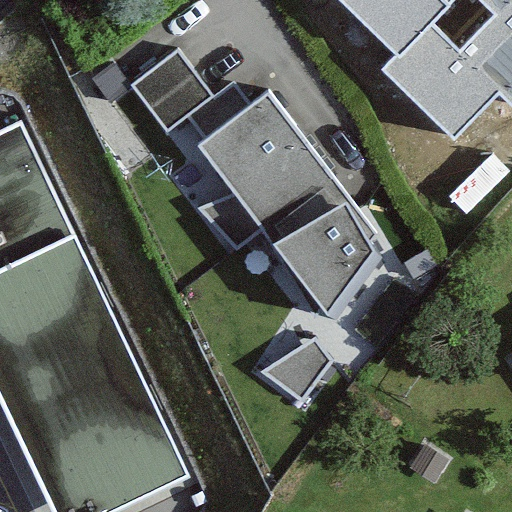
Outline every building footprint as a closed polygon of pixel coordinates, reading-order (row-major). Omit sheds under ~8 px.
[(511,0),(484,0),(471,16),(511,49),(511,0)] [(247,102),(233,82),(213,96),(176,50),(137,81),(170,121),(190,105),(210,130),(204,136),(266,215),(315,303),(373,224),(267,86),(247,102)] [(0,127),(0,262),(74,227),(21,117),(0,127)] [(103,511),(194,470),(76,220),(0,256),(0,399),(53,511),(103,511)] [(260,380),(311,403),(335,350),(283,327),(260,380)]
